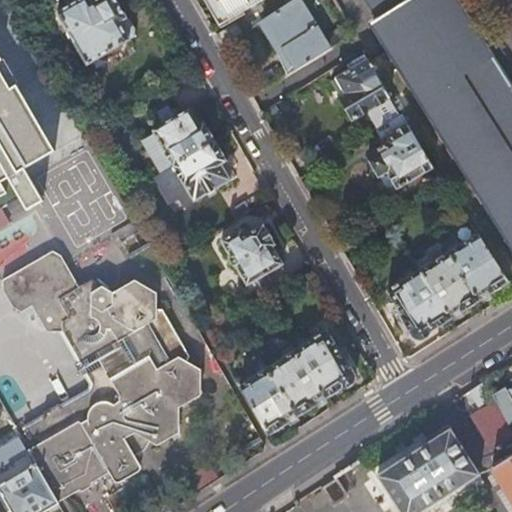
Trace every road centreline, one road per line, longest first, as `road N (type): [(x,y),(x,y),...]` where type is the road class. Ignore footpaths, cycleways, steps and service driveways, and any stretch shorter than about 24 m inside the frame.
road 1 (residential): [(176,0),(407,393)]
road 2 (secondary): [(407,393),(226,511)]
road 3 (secondary): [(511,327),(407,393)]
